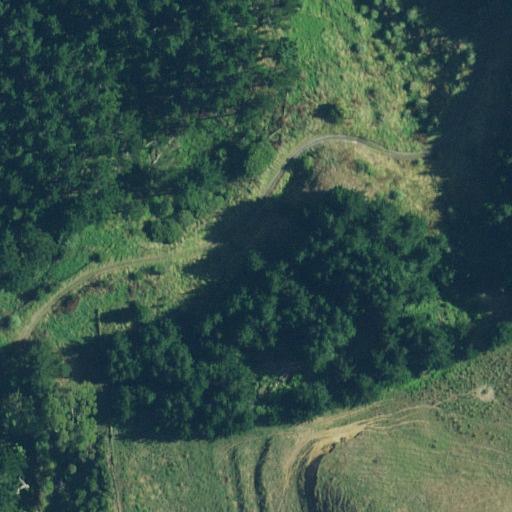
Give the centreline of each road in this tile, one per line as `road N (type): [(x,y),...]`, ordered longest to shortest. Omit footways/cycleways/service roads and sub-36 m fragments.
road 1 (track): [(0,322),(267,225),(310,144),(429,163),(454,125),(492,18),(486,0)]
road 2 (track): [(54,511),(51,464),(14,360),(0,347)]
